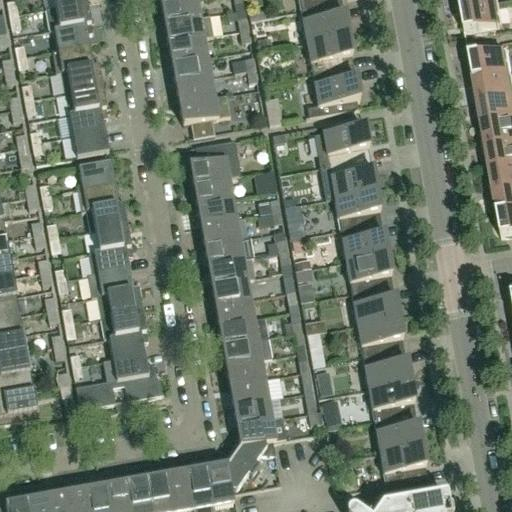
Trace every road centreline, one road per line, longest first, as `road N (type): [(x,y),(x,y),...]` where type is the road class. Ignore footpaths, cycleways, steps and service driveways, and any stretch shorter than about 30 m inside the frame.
road 1 (residential): [(116,0),(194,424),(181,442),(0,474)]
road 2 (tertiary): [(453,278),(402,0)]
road 3 (tertiary): [(493,511),(453,278)]
